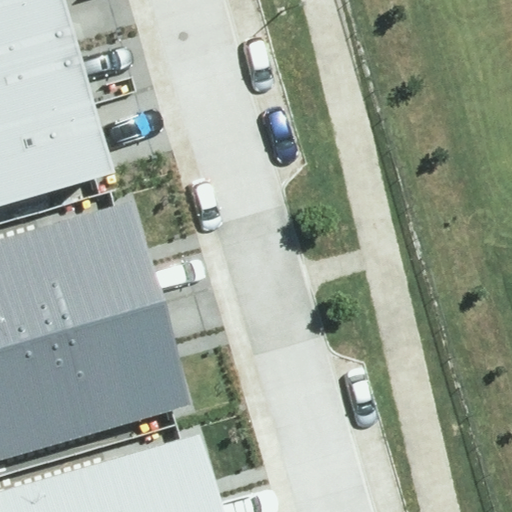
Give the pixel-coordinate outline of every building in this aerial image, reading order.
[(0,0),(0,59),(62,41),(50,0),(0,0)] [(0,128),(81,106),(62,41),(0,59),(0,128)] [(0,196),(99,168),(81,106),(0,128),(0,196)] [(0,231),(0,339),(157,293),(128,194),(0,231)] [(157,293),(0,339),(0,452),(188,397),(157,293)] [(215,511),(190,427),(0,483),(0,511),(215,511)]
